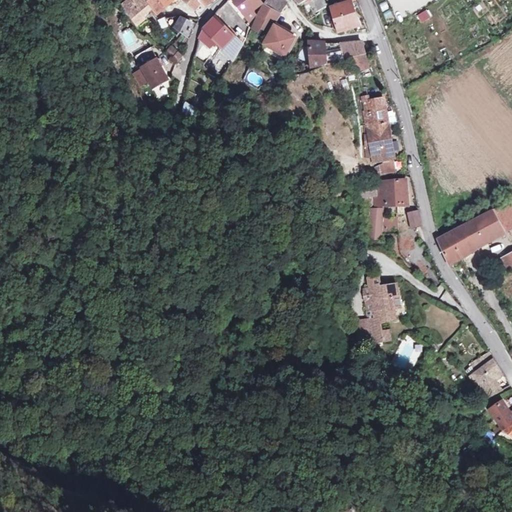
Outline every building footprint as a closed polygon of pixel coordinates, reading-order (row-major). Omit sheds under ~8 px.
[(136,0),(133,3),(131,0),(125,5),(138,25),(145,19),(143,16),(151,9),(156,15),(176,0),(182,0),(195,11),(201,4),(204,8),(215,0),(136,0)] [(255,0),(233,0),(251,22),(256,18),(252,13),(260,6),(255,0)] [(288,4),(281,0),(275,0),(270,8),(282,15),(286,7),(288,4)] [(296,0),(301,5),(308,0),(313,0),(314,0),(312,2),(319,12),(330,5),(326,0),(296,0)] [(350,0),(343,0),(345,4),(331,9),(338,34),(358,26),(350,0)] [(265,5),(259,16),(265,20),(261,26),(256,23),(252,30),(260,34),(262,30),(268,34),(274,23),(276,25),(278,22),(282,25),(292,12),(286,7),(282,15),(270,8),(265,5)] [(422,21),(429,17),(426,11),(419,15),(422,21)] [(265,20),(259,16),(256,23),(261,26),(265,20)] [(180,19),(177,17),(165,18),(168,24),(175,30),(180,19)] [(232,37),(215,18),(206,29),(202,36),(199,40),(209,50),(212,46),(214,47),(217,45),(222,50),(219,53),(232,66),(245,42),(236,33),(232,37)] [(193,25),(180,19),(175,30),(182,35),(176,47),(183,53),(188,39),(193,25)] [(295,38),(276,27),(266,44),(286,56),(295,38)] [(127,48),(136,44),(129,30),(120,34),(127,48)] [(311,43),(314,72),(329,67),(346,61),(365,55),(363,44),(311,43)] [(185,59),(172,47),(165,54),(178,66),(185,59)] [(139,68),(157,59),(151,48),(134,57),(139,68)] [(168,82),(158,61),(142,68),(152,90),(168,82)] [(204,116),(186,104),(183,115),(198,125),(204,116)] [(376,162),(394,159),(385,104),(369,107),(376,162)] [(386,172),(405,171),(404,162),(402,160),(385,163),(386,172)] [(409,207),(407,182),(384,184),(384,182),(375,183),(376,198),(384,197),(385,207),(397,207),(398,215),(404,215),(404,207),(409,207)] [(366,198),(376,198),(375,183),(365,187),(366,198)] [(507,234),(511,231),(511,206),(510,203),(494,211),(507,234)] [(382,231),(398,231),(398,216),(385,216),(385,208),(369,208),(369,239),(382,239),(382,231)] [(412,229),(422,226),(422,225),(419,210),(408,214),(412,229)] [(507,234),(494,211),(465,227),(439,240),(440,242),(451,265),(507,234)] [(510,271),(511,269),(511,254),(503,260),(510,271)] [(375,338),(376,345),(387,344),(386,334),(385,326),(401,324),(399,312),(398,299),(404,298),(403,288),(385,290),(384,282),(381,278),(377,279),(374,282),(375,291),(371,291),(373,321),(375,338)] [(375,338),(373,321),(360,323),(362,340),(375,338)] [(386,334),(387,344),(394,343),(393,334),(386,334)] [(433,353),(437,347),(433,344),(428,349),(433,353)] [(473,364),(477,372),(494,359),(491,354),(473,364)] [(495,379),(503,374),(494,359),(477,372),(471,377),(488,400),(503,391),(495,379)] [(491,409),(504,431),(511,423),(511,412),(511,413),(504,402),(491,409)]
